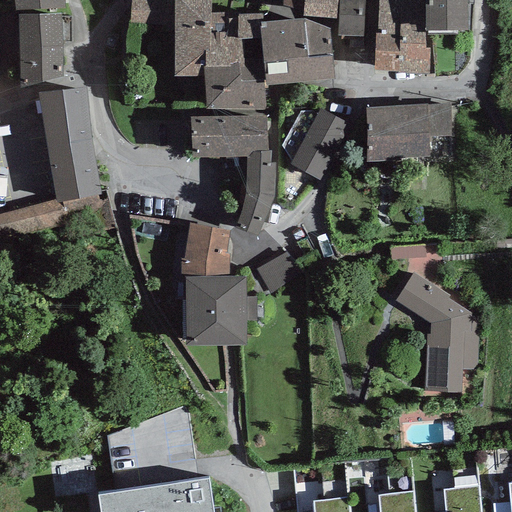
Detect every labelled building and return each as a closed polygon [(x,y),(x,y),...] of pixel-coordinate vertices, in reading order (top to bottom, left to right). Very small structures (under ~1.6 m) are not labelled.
[(63,0),(11,0),(15,85),(68,82),(63,0)] [(238,13),(211,14),(210,0),(131,0),(129,23),(165,25),(165,30),(174,31),(174,77),(203,77),(205,110),(265,110),(263,86),(334,79),(330,29),(302,20),(262,24),(262,15),(238,15),(238,13)] [(282,0),(282,7),(302,12),(302,16),(337,20),(337,35),(363,37),(363,0),(282,0)] [(423,0),(377,0),(373,71),(428,74),(429,49),(425,49),(424,32),(423,0)] [(423,0),(424,32),(467,30),(467,0),(423,0)] [(86,88),(38,95),(39,100),(55,197),(56,202),(101,195),(86,88)] [(449,106),(364,110),(366,160),(429,157),(428,137),(450,136),(449,106)] [(349,125),(319,109),(289,165),(319,181),(349,125)] [(266,121),(196,125),(197,159),(268,155),(266,121)] [(275,157),(246,158),(245,189),(240,213),(234,228),(257,237),(274,196),(275,157)] [(228,232),(189,224),(184,258),(179,258),(179,278),(184,277),(228,277),(229,254),(225,253),(228,232)] [(256,270),(270,292),(300,274),(285,252),(256,270)] [(480,303),(421,269),(398,308),(439,332),(441,382),(483,381),(480,303)] [(245,277),(228,277),(184,277),(185,346),(246,346),(246,321),(246,297),(245,277)] [(246,297),(246,321),(256,321),(255,297),(246,297)] [(406,430),(407,452),(457,449),(456,427),(406,430)] [(213,511),(208,479),(98,496),(100,511),(213,511)] [(417,511),(417,498),(382,501),(382,511),(417,511)] [(480,511),(480,498),(448,500),(448,511),(480,511)] [(352,511),(352,502),(315,505),(315,511),(352,511)]
